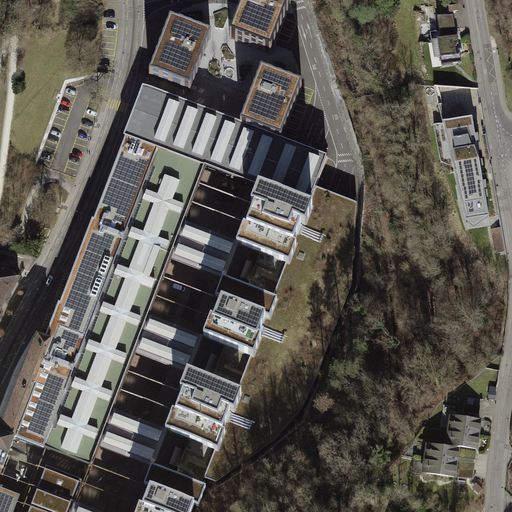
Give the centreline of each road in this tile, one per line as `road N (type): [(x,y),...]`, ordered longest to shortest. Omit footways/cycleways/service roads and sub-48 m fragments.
road 1 (tertiary): [(133,0),(129,64),(112,124),(0,362)]
road 2 (residential): [(476,0),(501,146)]
road 3 (residential): [(498,511),(511,386)]
